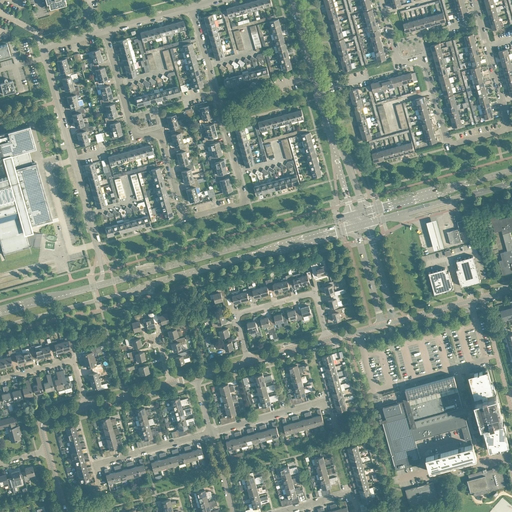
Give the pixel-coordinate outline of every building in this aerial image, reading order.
[(260,8),(257,0),(256,0),(252,1),(254,10),(260,8)] [(266,6),(264,0),(257,0),(260,8),(266,6)] [(254,10),(252,1),(245,3),(248,12),(254,10)] [(248,12),(245,3),(239,5),(241,13),(248,12)] [(241,13),(239,5),(233,7),(235,15),(241,13)] [(235,15),(233,7),(227,8),(230,17),(235,15)] [(215,21),(213,14),(205,16),(207,23),(215,21)] [(376,16),(375,14),(365,17),(366,20),(362,20),(363,23),(366,22),(375,19),(374,16),(376,16)] [(280,25),(278,19),(270,21),(272,27),(280,25)] [(183,20),(177,22),(179,30),(185,29),(183,20)] [(217,27),(215,21),(207,23),(208,30),(217,27)] [(179,30),(177,22),(171,24),(173,32),(179,30)] [(173,32),(171,24),(165,25),(167,34),(168,36),(169,36),(170,36),(172,36),(173,35),(174,34),(173,32)] [(379,29),(378,24),(368,27),(365,27),(366,32),(369,32),(379,29)] [(167,34),(165,25),(159,27),(161,36),(167,34)] [(282,31),(280,25),(272,27),(273,33),(282,31)] [(161,36),(159,27),(153,29),(156,39),(162,37),(161,36)] [(218,33),(217,27),(208,30),(210,35),(218,33)] [(156,39),(153,29),(147,30),(149,39),(153,38),(153,41),(156,40),(156,39)] [(149,39),(147,30),(140,32),(143,41),(149,39)] [(284,37),(282,31),(273,33),(275,39),(284,37)] [(220,39),(218,33),(210,35),(211,41),(220,39)] [(130,40),(129,37),(118,41),(119,47),(128,44),(127,41),(130,40)] [(285,43),(284,37),(275,39),(272,40),(273,47),(274,46),(285,43)] [(345,43),(344,38),(335,41),(336,44),(335,44),(335,46),(345,43)] [(222,45),(220,39),(211,41),(213,47),(222,45)] [(193,49),(191,43),(182,46),(184,52),(193,49)] [(287,49),(285,43),(274,46),(276,53),(278,52),(287,49)] [(0,57),(10,55),(7,44),(0,45),(0,57)] [(130,50),(128,44),(119,47),(121,53),(130,50)] [(223,51),(222,45),(213,47),(215,53),(223,51)] [(99,49),(94,50),(90,52),(92,58),(101,55),(99,49)] [(194,55),(193,49),(184,52),(186,58),(194,55)] [(289,55),(287,49),(278,52),(280,58),(289,55)] [(132,57),(130,50),(121,53),(123,59),(132,57)] [(225,57),(223,51),(215,53),(216,59),(225,57)] [(264,58),(263,53),(258,54),(256,57),(258,58),(259,61),(262,60),(263,58),(264,58)] [(352,55),(350,55),(350,53),(348,53),(338,56),(339,61),(341,61),(349,58),(350,58),(353,57),(352,55)] [(103,61),(101,55),(92,58),(93,63),(90,64),(91,68),(99,65),(100,65),(100,62),(103,61)] [(196,61),(194,55),(186,58),(188,64),(196,61)] [(290,62),(289,55),(280,58),(282,64),(290,62)] [(63,59),(57,61),(58,67),(68,64),(70,64),(68,56),(63,58),(63,59)] [(133,63),(132,57),(123,59),(124,65),(133,63)] [(198,67),(196,61),(188,64),(189,70),(198,67)] [(135,62),(133,63),(124,65),(126,71),(135,69),(137,68),(135,62)] [(292,68),(290,62),(282,64),(284,70),(292,68)] [(69,69),(68,64),(58,67),(60,73),(65,72),(66,75),(74,72),(73,68),(69,69)] [(106,73),(104,67),(100,68),(99,65),(91,68),(92,71),(95,70),(97,76),(106,73)] [(480,70),(479,66),(468,69),(470,75),(472,74),(482,71),(482,69),(480,70)] [(200,73),(198,67),(189,70),(191,76),(200,73)] [(269,76),(267,67),(261,69),(263,78),(269,76)] [(137,75),(135,69),(126,71),(128,77),(137,75)] [(263,78),(261,69),(255,71),(257,79),(263,78)] [(173,79),(174,76),(175,76),(174,71),(169,73),(167,76),(169,77),(170,79),(173,79)] [(257,79),(255,71),(249,72),(251,81),(257,79)] [(74,74),(74,72),(66,75),(66,77),(62,79),(63,85),(73,82),(72,79),(78,78),(77,73),(74,74)] [(251,81),(249,72),(243,74),(245,83),(251,81)] [(413,81),(411,73),(411,72),(407,73),(407,72),(405,72),(408,82),(413,81)] [(107,79),(106,73),(97,76),(98,81),(95,82),(96,86),(104,83),(103,81),(107,79)] [(202,79),(200,73),(191,76),(193,82),(202,79)] [(245,83),(243,74),(236,76),(239,85),(245,83)] [(239,85),(236,76),(230,77),(233,86),(239,85)] [(233,86),(230,77),(224,79),(227,88),(233,86)] [(9,92),(5,78),(5,79),(4,79),(4,80),(5,82),(0,83),(1,84),(0,84),(0,87),(1,87),(3,94),(9,92)] [(8,81),(7,79),(7,78),(6,78),(5,78),(9,92),(15,91),(12,80),(8,81)] [(203,85),(202,79),(193,82),(194,85),(191,86),(192,89),(194,88),(196,88),(198,87),(200,86),(203,85)] [(74,87),(73,82),(63,85),(65,91),(70,90),(71,93),(79,90),(77,87),(74,87)] [(111,91),(109,85),(105,86),(104,83),(96,86),(97,90),(100,89),(102,94),(111,91)] [(180,94),(178,86),(172,87),(174,96),(180,94)] [(174,96),(172,87),(166,89),(168,98),(174,96)] [(359,94),(358,88),(349,91),(350,94),(349,94),(349,96),(359,94)] [(168,98),(166,89),(160,91),(162,99),(168,98)] [(76,95),(80,94),(79,93),(82,92),(81,90),(79,90),(71,93),(71,96),(67,97),(68,103),(78,101),(76,95)] [(113,97),(111,91),(102,94),(103,99),(100,100),(101,104),(109,102),(108,99),(113,97)] [(162,99),(160,91),(154,92),(156,101),(162,99)] [(156,101),(154,92),(148,94),(150,103),(156,101)] [(150,103),(148,94),(142,96),(144,104),(150,103)] [(144,104),(142,96),(136,97),(135,95),(133,95),(135,103),(137,102),(138,106),(144,104)] [(425,100),(424,97),(415,99),(416,100),(413,101),(412,102),(413,104),(414,105),(417,104),(427,102),(426,100),(425,100)] [(364,103),(362,98),(361,98),(352,101),(353,104),(351,104),(352,106),(364,103)] [(79,106),(78,101),(68,103),(70,109),(75,108),(76,111),(84,109),(82,105),(79,106)] [(116,110),(114,103),(110,104),(109,102),(101,104),(102,108),(105,107),(107,112),(116,110)] [(365,108),(364,104),(364,103),(352,106),(353,111),(355,111),(363,108),(365,108)] [(208,105),(204,106),(202,107),(202,106),(199,107),(201,114),(210,111),(208,105)] [(85,113),(84,109),(76,111),(76,114),(72,115),(73,121),(83,119),(81,113),(85,113)] [(304,118),(301,109),(295,111),(298,120),(304,118)] [(117,115),(116,110),(107,112),(108,117),(105,118),(106,122),(114,120),(113,117),(117,115)] [(493,110),(483,113),(480,114),(481,119),(493,116),(492,113),(493,112),(493,110)] [(212,118),(210,111),(201,114),(202,119),(199,120),(200,124),(208,122),(207,119),(212,118)] [(298,120),(295,111),(289,113),(292,122),(298,120)] [(177,121),(175,113),(172,114),(173,115),(166,117),(168,123),(177,121)] [(292,122),(289,113),(283,115),(286,123),(289,122),(289,125),(292,124),(292,122)] [(286,123),(283,115),(277,116),(279,125),(286,123)] [(279,125),(277,116),(271,118),(273,127),(279,125)] [(273,127),(271,118),(265,120),(267,128),(273,127)] [(84,124),(83,119),(73,121),(75,127),(80,126),(81,129),(89,127),(88,123),(84,124)] [(121,128),(119,121),(115,122),(114,120),(106,122),(107,126),(110,125),(112,131),(121,128)] [(267,128),(265,120),(259,121),(261,130),(267,128)] [(178,125),(177,121),(168,123),(170,129),(174,128),(175,131),(183,129),(182,124),(178,125)] [(215,130),(214,123),(209,125),(208,122),(200,124),(201,128),(205,127),(206,132),(215,130)] [(0,157),(3,156),(24,151),(36,147),(30,125),(0,133),(0,157)] [(94,130),(93,125),(89,127),(81,129),(81,132),(77,133),(79,140),(88,137),(86,132),(94,130)] [(246,133),(245,127),(236,130),(238,136),(246,133)] [(123,134),(121,128),(112,131),(114,136),(112,137),(113,139),(117,138),(117,136),(123,134)] [(184,133),(183,129),(175,131),(176,134),(171,135),(173,141),(182,139),(181,134),(184,133)] [(217,136),(215,130),(206,132),(207,136),(204,137),(204,140),(202,140),(203,143),(213,140),(212,137),(217,136)] [(43,138),(42,138),(44,148),(53,146),(49,132),(42,134),(43,138)] [(312,138),(310,132),(301,134),(303,141),(312,138)] [(248,139),(246,133),(238,136),(239,142),(248,139)] [(89,143),(88,137),(79,140),(80,145),(89,143)] [(313,144),(312,138),(303,141),(305,147),(313,144)] [(183,143),(182,139),(173,141),(175,147),(179,146),(180,149),(188,147),(187,142),(183,143)] [(250,146),(248,139),(239,142),(241,148),(250,146)] [(220,148),(219,141),(214,143),(213,140),(203,143),(203,145),(204,145),(206,145),(206,146),(207,147),(210,146),(211,150),(220,148)] [(151,144),(145,146),(147,155),(153,153),(151,144)] [(313,144),(305,147),(304,147),(305,153),(307,153),(315,150),(313,144)] [(147,155),(145,146),(139,148),(141,157),(147,155)] [(251,152),(250,146),(241,148),(243,154),(251,152)] [(189,152),(188,147),(180,149),(181,152),(176,153),(178,160),(187,157),(186,153),(189,152)] [(141,157),(139,148),(133,150),(135,158),(141,157)] [(222,154),(220,148),(211,150),(212,155),(209,156),(210,160),(218,158),(217,155),(222,154)] [(135,158),(133,150),(127,151),(129,160),(135,158)] [(317,156),(315,150),(307,153),(308,159),(317,156)] [(9,176),(0,178),(0,240),(3,253),(29,246),(34,247),(36,233),(33,232),(30,224),(52,218),(36,161),(32,162),(28,164),(24,151),(3,156),(9,176)] [(129,160),(127,151),(121,153),(123,162),(129,160)] [(254,151),(251,152),(243,154),(245,160),(253,158),(252,155),(255,154),(254,151)] [(123,162),(121,153),(115,155),(117,163),(123,162)] [(117,163),(115,155),(108,156),(111,165),(117,163)] [(319,163),(317,156),(308,159),(310,165),(319,163)] [(188,160),(187,157),(178,160),(180,166),(184,164),(185,167),(193,165),(191,159),(188,160)] [(225,166),(224,160),(219,161),(218,158),(210,160),(211,164),(215,163),(216,168),(225,166)] [(255,164),(253,158),(245,160),(246,166),(255,164)] [(96,169),(94,163),(94,162),(85,165),(87,171),(96,169)] [(320,169),(319,163),(310,165),(312,171),(320,169)] [(192,175),(191,171),(194,170),(193,165),(185,167),(186,170),(181,171),(183,177),(192,175)] [(227,172),(225,166),(216,168),(217,171),(213,172),(215,179),(223,176),(222,173),(227,172)] [(161,173),(159,167),(151,170),(152,176),(161,173)] [(97,175),(96,169),(87,171),(89,177),(97,175)] [(322,175),(320,169),(312,171),(313,177),(322,175)] [(299,183),(297,174),(294,175),(293,172),(290,173),(291,176),(293,184),(293,185),(299,183)] [(163,180),(161,173),(152,176),(154,182),(163,180)] [(99,181),(97,175),(89,177),(90,184),(99,181)] [(197,178),(193,179),(192,175),(183,177),(185,184),(189,182),(190,185),(194,184),(198,183),(197,178)] [(230,184),(229,178),(224,179),(223,176),(215,179),(216,182),(220,181),(221,186),(230,184)] [(293,184),(291,176),(285,178),(287,184),(287,187),(293,185),(293,184)] [(287,184),(285,178),(279,180),(281,188),(287,187),(287,184)] [(164,186),(163,180),(154,182),(156,188),(164,186)] [(281,188),(279,180),(272,181),(275,190),(281,188)] [(101,187),(99,181),(90,184),(92,189),(101,187)] [(275,190),(272,181),(266,183),(267,184),(269,192),(275,190)] [(199,187),(198,183),(194,184),(190,185),(191,188),(186,189),(188,196),(197,193),(196,188),(199,187)] [(267,184),(266,183),(260,185),(263,193),(269,192),(267,184)] [(232,190),(230,184),(221,186),(223,192),(232,190)] [(263,193),(260,185),(254,186),(257,195),(263,193)] [(166,192),(164,186),(156,188),(158,194),(166,192)] [(102,193),(101,187),(92,189),(94,196),(102,193)] [(168,198),(166,192),(158,194),(158,197),(155,198),(156,201),(159,200),(168,198)] [(104,199),(102,193),(94,196),(95,202),(104,199)] [(198,196),(197,193),(188,196),(190,202),(199,199),(199,201),(202,200),(201,195),(198,196)] [(170,204),(168,198),(159,200),(161,206),(170,204)] [(106,205),(104,199),(95,202),(97,208),(106,205)] [(139,203),(137,206),(139,207),(140,210),(143,209),(144,206),(145,206),(144,201),(139,203)] [(171,210),(170,204),(161,206),(163,212),(171,210)] [(173,216),(171,210),(163,212),(164,218),(173,216)] [(150,224),(148,216),(142,217),(144,226),(150,224)] [(510,232),(506,217),(499,219),(498,216),(491,218),(495,232),(502,230),(503,234),(504,233),(506,233),(510,232)] [(144,226),(142,217),(136,219),(138,228),(144,226)] [(126,231),(123,222),(122,219),(116,221),(117,224),(120,233),(126,231)] [(138,228),(136,219),(129,221),(132,229),(138,228)] [(434,250),(443,248),(436,220),(426,222),(434,250)] [(467,231),(464,220),(461,221),(458,222),(460,233),(464,231),(467,231)] [(132,229),(129,221),(123,222),(126,231),(132,229)] [(120,233),(117,224),(111,226),(114,234),(120,233)] [(114,234),(111,226),(105,228),(107,236),(114,234)] [(462,242),(459,233),(458,230),(448,233),(452,245),(462,242)] [(68,233),(71,245),(79,243),(76,231),(68,233)] [(511,240),(511,239),(510,234),(510,232),(506,233),(504,233),(503,234),(507,251),(509,250),(511,249),(511,240)] [(511,272),(511,260),(509,250),(507,251),(500,253),(502,260),(499,261),(501,267),(503,275),(511,272)] [(480,281),(473,256),(456,260),(458,265),(459,269),(456,269),(460,283),(461,284),(463,286),(464,285),(480,281)] [(311,265),(314,274),(318,273),(318,276),(326,274),(324,265),(318,267),(318,265),(316,264),(311,265)] [(453,285),(452,283),(449,271),(447,272),(446,268),(429,272),(434,294),(450,289),(452,289),(453,286),(453,285)] [(309,279),(312,278),(310,271),(307,272),(307,275),(301,276),(303,285),(310,283),(309,279)] [(303,285),(301,276),(300,273),(293,275),(292,274),(289,274),(292,284),(294,283),(295,287),(303,285)] [(288,284),(292,284),(289,274),(286,275),(286,277),(283,278),(284,281),(280,282),(282,290),(289,288),(288,284)] [(268,290),(271,289),(269,279),(265,280),(267,286),(260,288),(262,296),(269,294),(268,290)] [(282,290),(280,282),(273,284),(272,279),(269,279),(271,289),(274,288),(275,292),(282,290)] [(262,296),(260,288),(256,289),(255,286),(252,286),(252,285),(249,286),(249,288),(251,295),(254,294),(255,298),(262,296)] [(324,287),(326,294),(330,293),(331,297),(338,295),(337,291),(335,292),(333,285),(324,287)] [(229,305),(226,296),(224,287),(216,290),(217,293),(213,294),(214,295),(210,295),(211,299),(215,298),(215,299),(214,299),(215,299),(216,302),(223,300),(224,306),(229,305)] [(248,295),(251,295),(249,288),(243,289),(244,292),(239,293),(242,301),(249,299),(248,295)] [(242,301),(239,293),(239,291),(234,292),(235,294),(232,295),(232,293),(229,293),(231,300),(234,299),(235,303),(242,301)] [(340,301),(338,295),(331,297),(332,299),(328,301),(330,308),(339,306),(337,301),(340,301)] [(309,306),(301,308),(302,311),(299,312),(301,319),(301,320),(309,318),(308,314),(311,313),(310,310),(310,309),(309,306)] [(344,312),(343,308),(335,310),(336,310),(337,312),(332,314),(334,322),(341,320),(339,313),(344,312)] [(508,319),(505,309),(500,310),(503,320),(508,319)] [(301,319),(299,312),(296,313),(295,310),(287,312),(290,320),(294,319),(294,321),(301,319)] [(160,311),(155,312),(157,322),(161,321),(161,324),(169,322),(167,314),(161,315),(160,311)] [(154,322),(157,322),(155,312),(148,314),(149,318),(145,319),(148,327),(155,325),(154,322)] [(285,315),(285,316),(283,317),(281,313),(274,315),(275,318),(274,318),(275,319),(276,323),(276,324),(284,322),(285,325),(288,324),(285,315)] [(140,323),(143,323),(141,314),(134,315),(136,321),(132,322),(134,331),(141,329),(140,323)] [(211,322),(213,328),(220,327),(219,324),(226,322),(224,315),(213,318),(214,322),(211,322)] [(272,320),(272,319),(269,320),(268,317),(261,319),(263,327),(267,326),(269,333),(272,332),(274,339),(277,338),(273,324),(272,320)] [(262,336),(259,323),(256,323),(255,320),(247,323),(248,325),(245,326),(247,331),(249,330),(250,333),(255,331),(262,335),(262,336)] [(185,329),(183,323),(171,326),(172,330),(168,331),(169,338),(172,337),(172,338),(173,337),(182,335),(181,330),(185,329)] [(228,328),(223,329),(221,330),(220,327),(213,328),(213,329),(214,335),(220,333),(221,337),(230,335),(228,328)] [(142,345),(140,338),(135,339),(134,336),(125,339),(127,345),(132,344),(133,347),(142,345)] [(65,341),(61,342),(64,351),(70,349),(69,344),(72,344),(70,337),(65,338),(65,341)] [(186,343),(184,337),(175,339),(176,343),(171,344),(173,351),(181,349),(180,345),(186,343)] [(50,350),(53,349),(51,342),(50,339),(47,340),(48,343),(45,343),(46,346),(42,347),(44,356),(51,354),(50,350)] [(233,348),(232,341),(229,342),(228,339),(217,342),(219,348),(225,347),(226,350),(233,348)] [(64,351),(61,342),(57,343),(56,340),(51,342),(53,349),(56,348),(57,353),(64,351)] [(44,356),(42,347),(35,349),(34,346),(31,347),(33,354),(36,354),(37,358),(44,356)] [(34,358),(33,354),(31,347),(28,348),(29,351),(23,353),(25,361),(32,360),(31,359),(34,358)] [(98,350),(97,347),(89,349),(89,352),(83,354),(85,361),(94,358),(93,353),(96,353),(95,351),(98,350)] [(145,359),(143,352),(138,353),(137,350),(129,352),(130,358),(136,357),(137,361),(145,359)] [(183,358),(189,357),(188,350),(178,353),(178,356),(175,357),(176,361),(175,361),(176,364),(177,364),(184,362),(183,358)] [(11,360),(14,360),(12,352),(7,354),(7,357),(3,358),(6,367),(12,365),(11,360)] [(25,361),(23,353),(16,354),(15,352),(12,352),(14,360),(17,359),(18,363),(25,361)] [(334,360),(332,354),(322,356),(323,360),(319,361),(320,365),(324,363),(334,360)] [(96,365),(94,358),(85,361),(87,368),(92,366),(93,370),(102,367),(101,363),(96,365)] [(335,366),(334,360),(324,363),(325,366),(320,367),(321,371),(326,369),(335,366)] [(149,372),(147,365),(138,367),(140,374),(141,374),(142,375),(144,374),(149,372)] [(337,372),(335,366),(326,369),(327,372),(322,373),(323,377),(328,375),(327,375),(337,372)] [(103,371),(102,367),(93,370),(94,373),(89,375),(90,381),(99,379),(97,373),(103,371)] [(304,371),(304,368),(290,372),(292,377),(300,375),(300,373),(304,371)] [(469,375),(472,385),(471,386),(472,391),(473,396),(482,394),(483,396),(487,395),(487,393),(495,390),(494,384),(494,385),(492,380),(491,380),(488,369),(469,375)] [(68,376),(66,377),(65,377),(63,370),(59,371),(64,389),(71,387),(70,384),(68,376)] [(64,389),(59,371),(56,372),(58,379),(54,380),(57,388),(58,390),(64,389)] [(339,378),(337,372),(327,375),(328,375),(328,378),(324,379),(325,383),(329,381),(339,378)] [(54,389),(50,374),(46,375),(48,381),(44,383),(46,391),(54,389)] [(457,387),(454,376),(454,375),(405,389),(407,397),(408,400),(409,400),(408,400),(456,386),(457,387)] [(39,377),(36,377),(38,384),(33,386),(35,394),(43,392),(39,377)] [(265,382),(272,380),(272,377),(255,381),(257,387),(266,384),(265,382)] [(307,381),(306,378),(293,382),(294,387),(303,385),(302,382),(307,381)] [(341,384),(339,378),(329,381),(330,384),(325,385),(326,389),(331,388),(331,387),(341,384)] [(101,385),(99,379),(90,381),(92,388),(97,387),(98,390),(108,387),(107,383),(101,385)] [(29,380),(25,380),(27,387),(23,388),(25,397),(33,394),(30,385),(28,380),(29,380)] [(18,382),(17,383),(14,384),(16,390),(12,391),(14,397),(13,397),(14,398),(14,399),(22,397),(18,382)] [(342,390),(341,384),(331,387),(331,388),(332,390),(327,391),(328,395),(333,394),(333,393),(342,390)] [(11,400),(7,385),(3,386),(5,393),(2,394),(4,402),(11,400)] [(458,390),(457,387),(456,386),(408,400),(409,400),(408,400),(407,397),(404,398),(405,401),(412,428),(464,413),(463,408),(414,421),(411,409),(410,406),(409,404),(410,404),(421,401),(431,398),(447,394),(452,393),(458,391),(458,390)] [(268,392),(275,390),(274,387),(258,392),(260,397),(268,394),(268,392)] [(305,392),(313,390),(312,387),(296,392),(297,397),(298,397),(301,396),(304,395),(306,395),(306,394),(305,392)] [(235,391),(234,388),(221,392),(222,397),(231,394),(230,392),(235,391)] [(344,396),(342,390),(333,393),(333,394),(333,396),(329,398),(330,401),(334,400),(334,399),(344,396)] [(458,391),(452,393),(454,398),(457,409),(463,408),(458,390),(458,391)] [(457,409),(454,398),(448,399),(447,394),(441,396),(446,412),(457,409)] [(496,401),(498,401),(496,394),(488,397),(487,395),(483,396),(483,398),(476,400),(483,424),(490,422),(490,423),(495,422),(494,420),(503,418),(501,412),(499,412),(496,401)] [(346,402),(344,396),(334,399),(334,400),(335,402),(331,403),(332,407),(336,406),(336,405),(346,402)] [(446,412),(441,396),(431,398),(436,415),(446,412)] [(270,402),(278,400),(277,397),(261,401),(258,402),(259,407),(261,407),(263,406),(266,405),(269,405),(271,404),(270,402)] [(238,400),(237,398),(224,401),(225,406),(234,404),(233,402),(238,400)] [(436,415),(431,398),(426,400),(430,416),(436,415)] [(430,416),(426,400),(421,401),(425,418),(430,416)] [(181,405),(189,403),(188,401),(172,405),(173,410),(182,407),(181,405)] [(405,401),(385,406),(386,411),(384,411),(386,422),(383,423),(396,470),(420,464),(421,460),(415,440),(412,428),(407,410),(405,401)] [(425,418),(421,401),(415,403),(420,419),(425,418)] [(347,408),(346,402),(336,405),(336,406),(337,408),(332,410),(333,413),(338,412),(338,411),(347,408)] [(420,419),(415,403),(410,404),(409,404),(410,406),(411,409),(414,421),(420,419)] [(172,416),(191,410),(190,408),(183,410),(182,407),(173,410),(170,411),(172,416)] [(240,410),(240,407),(226,411),(228,416),(231,415),(234,415),(237,414),(236,412),(240,410)] [(324,423),(322,416),(320,409),(317,410),(318,415),(315,416),(318,427),(319,426),(319,425),(324,423)] [(184,415),(192,413),(191,410),(172,416),(173,421),(176,420),(185,418),(184,415)] [(151,414),(150,411),(137,414),(138,420),(147,417),(146,415),(151,414)] [(312,427),(307,412),(304,413),(306,419),(302,420),(305,430),(307,430),(306,428),(312,427)] [(318,427),(315,416),(312,417),(311,412),(307,412),(312,427),(316,426),(317,427),(318,427)] [(468,425),(464,414),(464,413),(439,420),(432,422),(422,425),(412,428),(415,440),(425,437),(436,434),(442,433),(462,427),(468,425)] [(305,430),(302,420),(299,421),(298,415),(295,416),(299,430),(304,429),(304,430),(305,430)] [(299,430),(295,416),(292,417),(293,422),(290,423),(293,434),(294,433),(294,432),(299,430)] [(20,439),(17,427),(16,427),(13,417),(0,420),(0,428),(9,426),(10,428),(8,429),(11,441),(16,440),(17,440),(17,439),(20,439)] [(293,434),(290,423),(287,424),(285,419),(282,420),(286,434),(292,432),(292,434),(293,434)] [(187,425),(194,423),(194,420),(177,425),(179,430),(182,429),(185,428),(187,427),(187,425)] [(117,423),(116,421),(102,424),(104,429),(112,427),(112,425),(117,423)] [(154,424),(153,421),(139,425),(139,426),(140,425),(141,430),(150,427),(149,425),(154,424)] [(279,436),(275,422),(272,422),(273,428),(270,429),(273,439),(274,439),(274,437),(279,436)] [(508,444),(505,433),(507,433),(506,428),(504,422),(495,424),(495,422),(490,423),(491,426),(482,428),(484,434),(485,439),(487,438),(490,449),(508,444)] [(76,428),(80,427),(79,423),(65,427),(67,433),(76,431),(76,428)] [(273,439),(270,429),(267,430),(265,424),(262,425),(266,439),(272,438),(272,439),(273,439)] [(266,439),(262,425),(259,426),(261,431),(257,432),(260,442),(262,442),(261,441),(266,439)] [(471,439),(468,425),(462,427),(465,440),(471,439)] [(254,443),(250,428),(247,429),(248,435),(245,436),(248,446),(249,446),(249,444),(254,443)] [(260,442),(257,432),(254,433),(253,428),(250,428),(254,443),(259,442),(259,443),(260,442)] [(77,434),(82,433),(81,430),(76,431),(67,433),(68,439),(78,437),(77,434)] [(119,433),(119,430),(105,434),(106,439),(115,437),(115,435),(119,433)] [(152,435),(154,434),(155,434),(156,435),(159,434),(158,430),(156,431),(142,434),(144,440),(145,439),(148,439),(151,438),(153,437),(152,435)] [(248,446),(245,436),(242,437),(240,431),(237,432),(241,446),(246,445),(247,446),(248,446)] [(241,446),(237,432),(234,433),(236,438),(232,439),(235,449),(236,449),(236,448),(241,446)] [(235,449),(232,439),(229,440),(228,435),(225,435),(229,450),(234,448),(234,450),(235,449)] [(79,440),(84,439),(83,436),(78,437),(68,439),(70,445),(80,443),(79,440)] [(122,443),(121,440),(108,444),(109,449),(110,449),(113,448),(116,447),(118,447),(117,444),(122,443)] [(81,446),(85,445),(84,442),(80,443),(70,445),(72,452),(81,449),(81,446)] [(204,457),(199,442),(196,443),(198,449),(195,450),(197,460),(198,459),(198,458),(204,457)] [(472,444),(465,446),(465,448),(464,448),(464,447),(461,447),(461,449),(458,450),(458,448),(441,453),(441,454),(438,455),(438,454),(435,455),(435,456),(434,456),(434,455),(426,457),(430,471),(477,458),(473,443),(472,444)] [(197,460),(195,450),(191,451),(190,445),(187,446),(191,460),(196,459),(196,460),(197,460)] [(359,451),(357,445),(348,448),(349,451),(344,453),(345,456),(350,455),(349,454),(359,451)] [(191,460),(187,446),(184,447),(185,452),(182,453),(185,463),(186,463),(186,462),(191,460)] [(82,452),(87,451),(86,448),(81,449),(72,452),(74,458),(83,455),(82,452)] [(178,464),(174,449),(171,450),(173,456),(170,457),(172,467),(174,466),(173,465),(178,464)] [(185,463),(182,453),(179,454),(177,449),(174,449),(178,464),(183,462),(184,464),(185,463)] [(361,458),(359,451),(349,454),(350,455),(350,457),(346,459),(347,462),(351,461),(351,460),(361,458)] [(172,467),(170,457),(166,457),(165,452),(162,453),(166,467),(171,466),(171,467),(172,467)] [(166,467),(162,453),(159,454),(160,459),(157,460),(160,470),(161,470),(161,469),(166,467)] [(84,459),(89,457),(88,454),(83,455),(74,458),(75,464),(85,461),(84,459)] [(160,470),(157,460),(154,461),(152,455),(149,456),(153,471),(158,469),(159,471),(160,470)] [(332,460),(331,457),(324,459),(323,456),(312,460),(313,465),(332,460)] [(142,458),(139,459),(140,465),(137,466),(140,476),(141,476),(141,474),(146,473),(142,458)] [(363,464),(361,458),(351,460),(351,461),(352,463),(348,465),(349,468),(353,467),(353,466),(363,464)] [(86,465),(90,463),(89,460),(85,461),(75,464),(77,470),(86,467),(86,465)] [(325,464),(333,462),(332,460),(313,465),(314,470),(317,469),(326,467),(325,464)] [(140,476),(137,466),(134,466),(132,461),(129,462),(134,476),(139,475),(139,476),(140,476)] [(134,476),(129,462),(126,463),(128,468),(124,469),(127,479),(128,479),(128,478),(134,476)] [(127,479),(124,469),(121,470),(120,464),(117,465),(121,480),(126,478),(126,480),(127,479)] [(364,470),(363,464),(353,466),(353,467),(354,469),(349,471),(350,474),(355,473),(354,472),(364,470)] [(121,480),(117,465),(114,466),(115,472),(112,473),(115,483),(116,483),(115,481),(121,480)] [(32,466),(25,468),(26,471),(22,472),(25,480),(28,479),(27,476),(34,474),(32,466)] [(87,471),(92,470),(91,466),(86,467),(77,470),(79,476),(88,473),(87,471)] [(506,486),(501,470),(500,466),(493,469),(498,488),(506,486)] [(115,483),(112,473),(109,474),(107,468),(104,469),(108,483),(113,482),(114,483),(115,483)] [(483,471),(482,471),(482,470),(468,474),(469,479),(467,480),(468,482),(466,482),(467,486),(469,486),(471,492),(473,491),(474,496),(488,492),(488,491),(498,488),(493,469),(486,470),(486,468),(483,469),(483,471)] [(291,474),(298,472),(297,469),(281,474),(282,479),(291,476),(291,474)] [(328,474),(336,472),(335,469),(318,474),(320,479),(329,476),(328,474)] [(18,470),(11,472),(13,477),(10,478),(12,487),(18,485),(17,480),(21,479),(18,470)] [(366,476),(364,470),(354,472),(355,473),(355,475),(351,477),(352,480),(356,479),(364,476),(366,476)] [(89,477),(94,476),(93,472),(88,473),(79,476),(80,482),(90,480),(89,477)] [(7,479),(5,474),(2,475),(1,474),(0,474),(0,483),(4,483),(5,486),(8,485),(9,488),(12,487),(10,478),(7,479)] [(368,482),(366,476),(364,476),(356,479),(357,481),(353,483),(354,486),(358,485),(364,483),(368,482)] [(256,484),(263,481),(263,479),(247,483),(248,488),(256,486),(256,484)] [(293,484),(301,482),(300,479),(284,483),(285,489),(294,486),(293,484)] [(335,483),(335,480),(321,484),(322,486),(319,487),(320,490),(321,489),(324,489),(326,488),(329,487),(331,486),(331,484),(335,483)] [(369,488),(368,482),(364,483),(358,485),(359,488),(354,489),(355,492),(360,491),(369,488)] [(438,499),(433,482),(429,483),(429,482),(427,483),(405,489),(410,507),(438,499)] [(371,494),(369,488),(360,491),(360,494),(356,495),(357,499),(361,497),(371,494)] [(259,494),(266,491),(265,489),(263,489),(249,493),(251,498),(259,496),(259,494)] [(296,494),(304,492),(303,489),(300,490),(286,493),(284,494),(285,499),(286,499),(289,498),(291,498),(295,497),(297,496),(296,494)] [(212,496),(211,493),(197,497),(199,502),(208,499),(207,497),(212,496)] [(373,500),(371,494),(361,497),(362,500),(358,501),(359,505),(364,503),(363,503),(373,500)] [(261,503),(269,501),(268,499),(252,503),(254,508),(257,507),(260,506),(262,506),(261,503)] [(172,507),(180,505),(179,502),(176,503),(163,507),(164,511),(173,509),(172,507)] [(210,507),(217,505),(216,502),(200,507),(201,511),(210,509),(210,507)]
